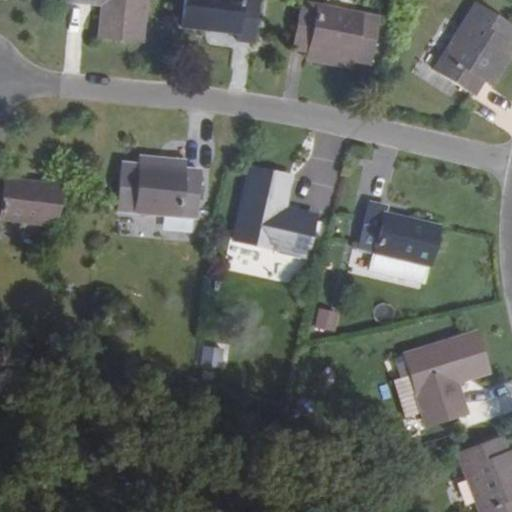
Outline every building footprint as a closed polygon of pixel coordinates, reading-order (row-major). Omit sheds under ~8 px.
[(98,37),(140,41),(143,0),(70,0),(70,1),(101,5),(98,37)] [(255,43),(259,0),(185,0),(182,26),(237,33),(236,41),(255,43)] [(368,64),(378,17),(301,1),(292,49),(306,52),(354,61),(368,64)] [(473,95),(482,82),(507,43),(511,33),(511,27),(474,3),(434,69),(473,95)] [(492,89),(511,55),(511,45),(507,43),(482,82),(492,89)] [(352,72),(354,61),(306,52),(304,62),(352,72)] [(137,155),(136,165),(185,169),(185,160),(137,155)] [(195,218),(199,171),(185,169),(136,165),(121,163),(117,211),(195,218)] [(292,178),(249,168),(232,240),(304,258),(315,216),(285,208),(292,178)] [(5,172),(0,171),(0,219),(55,226),(60,186),(4,178),(5,172)] [(386,206),(368,202),(357,249),(429,267),(438,226),(385,213),(386,206)] [(319,306),(315,327),(335,331),(339,311),(319,306)] [(488,373),(475,332),(404,353),(416,395),(414,396),(424,427),(466,414),(457,382),(488,373)] [(511,511),(511,465),(506,451),(500,435),(457,451),(479,511),(511,511)]
